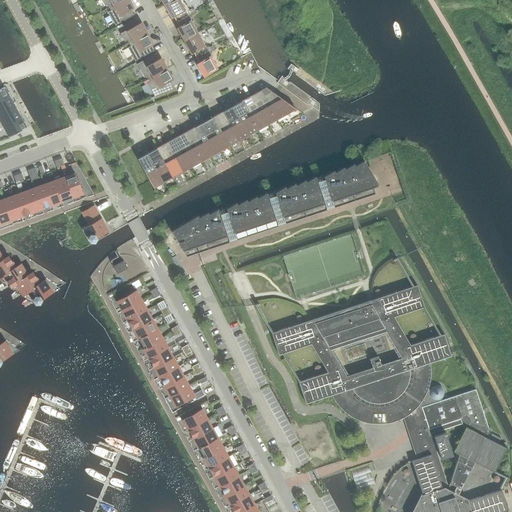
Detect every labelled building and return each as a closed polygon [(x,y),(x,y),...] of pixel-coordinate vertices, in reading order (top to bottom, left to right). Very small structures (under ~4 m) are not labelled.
[(132,6),(128,0),(122,0),(109,8),(110,11),(107,12),(115,25),(134,15),(133,14),(129,7),(131,6),(132,6)] [(173,17),(176,21),(187,15),(178,0),(172,0),(163,5),(170,18),(173,17)] [(176,28),(183,41),(197,33),(187,15),(176,21),(179,26),(176,28)] [(127,40),(128,43),(147,33),(142,24),(142,25),(139,26),(136,19),(135,18),(123,25),(126,30),(119,34),(124,42),(127,40)] [(152,42),(147,33),(128,43),(130,46),(127,48),(134,61),(153,50),(149,43),(151,42),(152,42)] [(207,51),(197,33),(183,41),(190,54),(193,52),(196,57),(207,51)] [(217,69),(207,51),(196,57),(198,62),(195,63),(203,77),(217,69)] [(155,54),(136,64),(144,77),(146,76),(148,79),(167,69),(162,60),(161,60),(159,62),(155,55),(155,54)] [(171,77),(167,69),(148,79),(150,82),(147,83),(154,97),(174,89),(173,86),(172,86),(169,78),(171,77)] [(0,102),(9,97),(4,87),(0,88),(0,102)] [(265,87),(260,90),(260,91),(275,119),(276,119),(295,109),(294,108),(277,96),(273,93),(273,92),(265,87)] [(260,91),(251,97),(266,124),(275,119),(260,91)] [(0,115),(15,107),(9,97),(0,102),(0,115)] [(251,97),(242,102),(257,129),(266,124),(251,97)] [(242,102),(232,107),(247,134),(257,129),(242,102)] [(0,128),(21,117),(15,107),(0,115),(0,128)] [(232,107),(223,112),(238,139),(247,134),(232,107)] [(223,112),(213,118),(228,145),(238,139),(223,112)] [(0,128),(3,127),(8,137),(26,127),(21,117),(0,128)] [(213,118),(204,123),(219,150),(228,145),(213,118)] [(204,123),(194,128),(209,155),(219,150),(204,123)] [(194,128),(185,133),(200,160),(209,155),(194,128)] [(185,133),(175,139),(190,166),(200,160),(185,133)] [(175,139),(166,144),(181,171),(190,166),(175,139)] [(166,144),(156,149),(171,176),(181,171),(166,144)] [(156,149),(147,154),(162,181),(171,176),(156,149)] [(152,187),(162,181),(147,154),(137,160),(152,187)] [(197,251),(199,251),(228,241),(227,236),(234,233),(236,238),(326,208),(324,203),(331,201),(333,206),(334,206),(332,200),(378,185),(364,162),(323,175),(316,178),(275,192),(267,194),(226,208),(218,210),(188,221),(172,230),(171,230),(180,247),(182,250),(195,245),(195,246),(197,251)] [(30,181),(37,178),(33,168),(26,171),(30,181)] [(75,173),(64,177),(72,197),(82,193),(75,173)] [(61,201),(72,197),(64,177),(54,181),(61,201)] [(61,201),(54,181),(44,185),(51,205),(61,201)] [(41,208),(51,205),(44,185),(34,189),(41,208)] [(41,208),(34,189),(23,192),(31,212),(41,208)] [(20,216),(31,212),(23,192),(13,196),(20,216)] [(20,216),(13,196),(3,200),(10,220),(20,216)] [(0,223),(10,220),(3,200),(0,200),(0,223)] [(89,241),(107,231),(93,206),(82,212),(89,225),(83,229),(89,241)] [(120,255),(110,260),(117,273),(127,267),(120,255)] [(0,276),(20,264),(15,267),(8,256),(0,261),(0,276)] [(416,285),(413,286),(396,258),(393,259),(393,260),(396,259),(412,286),(272,332),(256,305),(258,304),(258,303),(254,304),(271,333),(278,354),(281,353),(298,381),(305,403),(331,394),(332,397),(333,399),(334,401),(336,403),(338,405),(340,407),(342,409),(344,411),(346,413),(348,415),(351,416),(353,418),(356,419),(358,420),(361,421),(364,422),(367,423),(369,423),(372,424),(375,424),(378,424),(381,424),(383,424),(386,423),(389,423),(391,422),(394,421),(397,421),(399,420),(402,418),(404,417),(406,416),(420,457),(411,460),(422,494),(419,495),(410,511),(499,511),(507,509),(501,490),(467,501),(467,498),(457,494),(462,484),(472,465),(473,462),(494,472),(506,447),(502,446),(498,444),(501,439),(492,434),(489,439),(486,437),(490,428),(487,427),(475,389),(453,397),(440,401),(440,399),(441,398),(442,397),(443,396),(443,395),(443,394),(444,393),(443,392),(443,391),(443,390),(443,389),(442,388),(441,388),(440,387),(440,386),(439,386),(438,386),(436,386),(435,386),(434,386),(433,386),(432,387),(431,388),(430,389),(430,390),(427,388),(428,386),(429,383),(429,381),(430,378),(430,376),(430,373),(430,370),(430,368),(429,365),(429,362),(450,355),(443,334),(440,335),(423,307),(416,285)] [(27,275),(20,264),(0,276),(0,277),(3,276),(10,286),(32,272),(27,275)] [(15,284),(22,294),(44,280),(39,283),(32,272),(10,286),(10,287),(15,284)] [(22,294),(23,295),(28,292),(35,303),(52,292),(44,280),(22,294)] [(117,301),(122,310),(141,300),(135,291),(117,301)] [(146,310),(141,300),(122,310),(127,320),(146,310)] [(146,310),(127,320),(133,330),(151,319),(146,310)] [(156,329),(151,319),(133,330),(138,339),(156,329)] [(156,329),(138,339),(143,349),(162,338),(156,329)] [(167,348),(162,338),(143,349),(148,358),(167,348)] [(0,360),(11,353),(4,342),(0,344),(0,360)] [(167,348),(148,358),(154,368),(172,357),(167,348)] [(177,367),(172,357),(154,368),(159,377),(177,367)] [(177,367),(159,377),(164,387),(183,377),(177,367)] [(183,377),(164,387),(169,396),(188,386),(183,377)] [(193,396),(188,386),(169,396),(175,406),(193,396)] [(188,429),(206,419),(201,409),(182,419),(188,429)] [(211,428),(206,419),(188,429),(193,439),(211,428)] [(217,438),(211,428),(193,439),(198,448),(217,438)] [(217,438),(198,448),(203,458),(222,447),(217,438)] [(227,457),(222,447),(203,458),(209,467),(227,457)] [(227,457),(209,467),(214,477),(232,467),(227,457)] [(238,476),(232,467),(214,477),(219,486),(238,476)] [(238,476),(219,486),(224,496),(243,486),(238,476)] [(248,495),(243,486),(224,496),(230,505),(248,495)] [(248,495),(230,505),(233,511),(240,511),(254,505),(248,495)]
